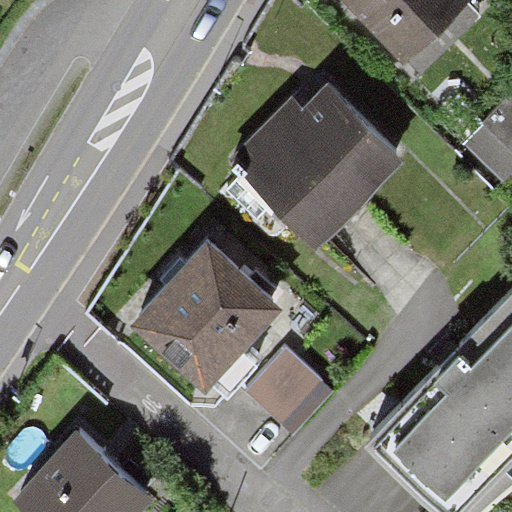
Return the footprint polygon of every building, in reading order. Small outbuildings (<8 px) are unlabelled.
[(361,0),(403,43),(407,39),(420,52),(474,0),(361,0)] [(407,145),(334,70),(306,97),(295,85),(232,146),(244,159),(226,176),(258,209),(276,192),(316,233),(407,145)] [(511,89),(468,135),(510,175),(511,172),(511,89)] [(210,219),(136,303),(205,369),(282,288),(210,219)] [(511,437),(511,277),(372,419),(452,498),(511,437)] [(282,344),(248,381),(291,422),(328,382),(282,344)] [(138,511),(154,497),(86,431),(27,490),(49,511),(138,511)]
